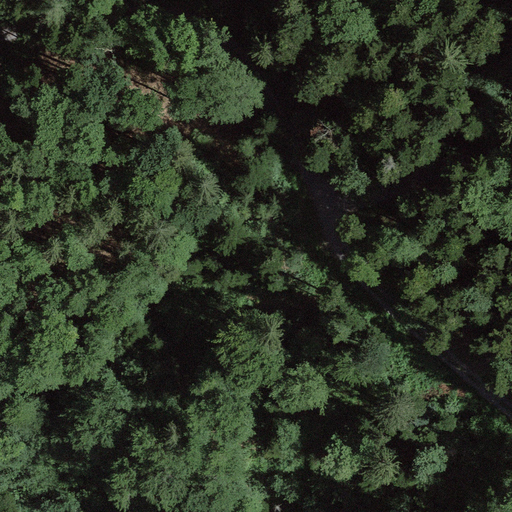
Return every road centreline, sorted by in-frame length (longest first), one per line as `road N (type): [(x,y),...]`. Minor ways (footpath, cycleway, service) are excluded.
road 1 (track): [(0,30),(141,8),(205,20),(256,59),(315,175),(356,198),(511,143)]
road 2 (track): [(315,175),(368,289),(511,410)]
